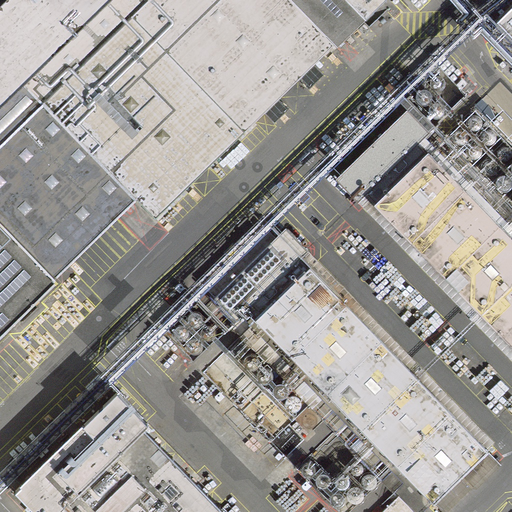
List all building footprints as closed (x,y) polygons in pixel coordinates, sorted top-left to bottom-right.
[(379,0),(0,0),(0,213),(64,279),(134,195),(157,217),(379,0)] [(511,12),(502,23),(511,33),(511,12)] [(439,73),(435,74),(433,76),(433,78),(432,80),(432,82),(433,84),(434,86),(436,87),(439,88),(442,88),(446,85),(447,82),(447,80),(446,78),(445,75),(443,74),(441,73),(439,73)] [(425,86),(422,87),(420,89),(419,91),(418,93),(418,95),(419,97),(420,99),(422,100),(426,101),(429,101),(432,98),(433,95),(433,93),(433,91),(431,89),(430,87),(427,86),(425,86)] [(438,101),(435,103),(433,104),(432,106),(432,108),(432,110),(433,113),(434,114),(436,116),(439,117),(442,116),(445,113),(447,110),(447,108),(446,106),(445,104),(443,102),(441,102),(438,101)] [(408,108),(337,177),(359,200),(430,130),(408,108)] [(474,113),(471,114),(469,116),(468,118),(468,120),(468,122),(469,124),(470,126),(472,127),(475,128),(478,128),(482,125),(483,122),(483,119),(482,118),(481,115),(479,114),(477,113),(474,113)] [(459,127),(456,128),(454,130),(453,132),(452,134),(452,136),(453,138),(454,140),(456,141),(460,142),(463,141),(466,139),(467,136),(467,133),(467,132),(465,129),(463,128),(461,127),(459,127)] [(488,127),(485,129),(483,130),(482,132),(481,134),(481,136),(482,138),(483,140),(485,142),(489,143),(492,142),(495,139),(496,136),(496,134),(496,132),(494,130),(493,128),(490,128),(488,127)] [(473,141),(470,142),(468,144),(467,146),(467,148),(467,150),(467,152),(469,154),(470,155),(474,156),(477,156),(480,153),(482,150),(482,148),(481,146),(480,143),(478,142),(476,141),(473,141)] [(505,144),(502,145),(500,147),(499,148),(498,151),(498,153),(499,155),(500,157),(502,158),(506,159),(509,158),(511,156),(511,155),(511,147),(511,146),(509,145),(507,144),(505,144)] [(511,234),(429,150),(377,201),(511,337),(511,234)] [(490,158),(486,159),(485,161),(484,162),(483,164),(483,167),(484,169),(485,171),(487,172),(490,173),(494,172),(497,170),(498,167),(498,164),(497,162),(496,160),(494,159),(492,158),(490,158)] [(505,171),(501,172),(500,174),(499,175),(498,177),(498,180),(499,182),(500,184),(502,185),(505,186),(509,185),(511,183),(511,181),(511,174),(511,173),(509,172),(507,171),(505,171)] [(0,339),(64,279),(0,213),(0,339)] [(314,266),(252,317),(441,503),(491,452),(314,266)] [(195,311),(192,313),(190,314),(189,316),(188,318),(189,320),(189,322),(191,324),(192,326),(196,327),(199,326),(202,323),(203,320),(204,318),(203,316),(201,314),(200,312),(197,312),(195,311)] [(181,325),(177,326),(175,328),(175,330),(174,332),(174,334),(175,336),(176,338),(178,339),(181,340),(185,340),(188,337),(189,334),(189,332),(188,330),(187,327),(185,326),(183,325),(181,325)] [(208,325),(205,326),(203,327),(202,329),(201,331),(202,334),(202,336),(203,337),(205,339),(209,340),(212,339),(215,336),(216,333),(216,331),(216,329),(214,327),(213,325),(210,325),(208,325)] [(194,338),(191,339),(189,341),(188,343),(187,345),(187,347),(188,349),(189,351),(191,352),(195,353),(198,353),(201,350),(202,347),(202,344),(202,343),(200,340),(199,339),(196,338),(194,338)] [(249,351),(246,352),(244,354),(243,356),(243,358),(243,360),(243,362),(245,364),(246,365),(250,366),(253,366),(256,363),(258,360),(258,358),(257,356),(255,354),(254,352),(251,351),(249,351)] [(263,365),(260,366),(258,367),(257,369),(256,371),(256,373),(257,376),(258,377),(260,379),(264,380),(267,379),(270,376),(271,373),(271,371),(271,369),(269,367),(268,365),(265,365),(263,365)] [(277,380),(274,381),(272,383),(271,384),(271,387),(271,389),(271,391),(273,393),(275,394),(278,395),(281,395),(284,392),(286,389),(286,386),(285,385),(284,382),(282,381),(280,380),(277,380)] [(114,388),(12,489),(35,511),(225,511),(143,427),(151,425),(114,388)] [(281,411),(299,415),(305,398),(301,392),(297,390),(289,391),(283,400),(279,399),(277,406),(282,406),(281,411)] [(356,460),(353,462),(351,463),(350,465),(349,467),(350,469),(350,471),(352,473),(353,475),(357,476),(360,475),(363,472),(364,469),(364,467),(364,465),(362,463),(361,461),(358,461),(356,460)] [(307,461),(304,462),(302,464),(301,466),(300,468),(300,470),(301,472),(302,474),(304,475),(308,476),(311,476),(314,473),(315,470),(315,468),(315,466),(313,463),(311,462),(309,461),(307,461)] [(322,471),(319,473),(317,474),(316,476),(316,478),(316,480),(316,482),(318,484),(319,486),(323,487),(326,486),(329,483),(331,480),(331,478),(330,476),(329,474),(327,472),(324,472),(322,471)] [(373,472),(368,472),(364,473),(362,475),(361,477),(360,480),(361,483),(362,486),(364,488),(367,489),(371,489),(374,488),(377,485),(378,482),(378,479),(377,476),(375,474),(373,472)] [(341,473),(338,474),(336,476),(335,478),(335,480),(335,482),(335,484),(337,486),(338,487),(342,488),(345,488),(348,485),(350,482),(350,480),(349,478),(347,475),(346,474),(343,473),(341,473)] [(359,485),(354,485),(351,486),(349,488),(347,490),(347,493),(347,496),(348,499),(350,501),(354,502),(357,503),(360,501),(363,499),(364,496),(364,492),(363,489),(362,487),(359,485)] [(335,491),(332,492),(330,494),(329,495),(329,497),(329,500),(329,502),(331,504),(332,505),(336,506),(339,505),(342,503),(344,500),(344,497),(343,495),(341,493),(340,492),(337,491),(335,491)]
